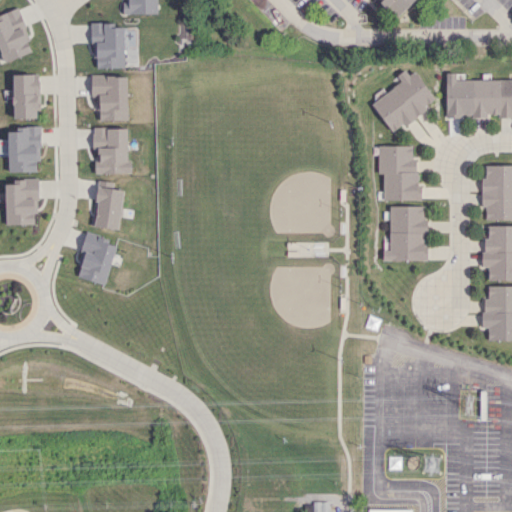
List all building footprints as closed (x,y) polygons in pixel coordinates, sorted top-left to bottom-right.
[(123,14),(157,13),(156,0),(127,0),(128,1),(123,1),(123,14)] [(379,0),(396,17),(413,0),(379,0)] [(0,52),(3,62),(33,51),(18,8),(0,13),(0,52)] [(124,67),(123,26),(114,27),(114,22),(92,23),(93,67),(124,67)] [(413,67),(398,77),(401,82),(371,102),(391,132),(428,109),(425,104),(434,99),(413,67)] [(446,117),(488,117),(488,114),(498,114),(498,118),(511,117),(511,79),(463,79),(463,73),(446,72),(446,117)] [(12,74),(13,118),(39,117),(38,74),(12,74)] [(127,119),(126,75),(90,76),(91,97),(97,96),(97,120),(127,119)] [(8,172),(40,171),(39,126),(15,126),(15,131),(7,131),(7,139),(0,139),(0,154),(8,155),(8,172)] [(128,173),(127,127),(93,128),(94,173),(128,173)] [(412,145),(378,145),(378,173),(383,173),(382,199),(418,200),(419,158),(412,158),(412,145)] [(511,218),(511,164),(484,165),(485,177),(480,177),(481,207),(485,207),(485,219),(511,218)] [(5,184),(5,224),(37,224),(36,178),(12,179),(12,183),(5,184)] [(118,229),(122,190),(112,189),(113,182),(95,180),(91,226),(118,229)] [(423,206),(389,206),(388,250),(382,250),(382,259),(427,260),(428,243),(423,243),(423,233),(427,233),(427,218),(423,218),(423,206)] [(487,279),(511,279),(511,225),(487,225),(487,238),(482,238),(482,266),(487,266),(487,279)] [(104,284),(116,242),(86,233),(74,276),(104,284)] [(511,285),(487,286),(487,298),(482,298),(482,327),(487,327),(487,340),(511,339),(511,285)]
